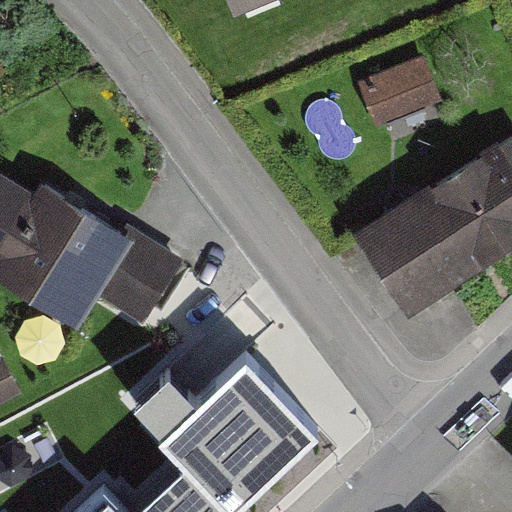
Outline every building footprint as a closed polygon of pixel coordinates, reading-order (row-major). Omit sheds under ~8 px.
[(232,0),(241,21),(289,2),(288,0),(232,0)] [(424,58),(363,83),(380,123),(441,98),(424,58)] [(511,136),(361,233),(412,312),(511,248),(511,136)] [(38,195),(1,172),(0,174),(0,270),(85,322),(101,296),(139,319),(176,259),(47,180),(38,195)] [(75,511),(249,511),(329,437),(249,351),(156,439),(177,461),(129,506),(107,482),(75,511)] [(0,407),(24,401),(13,359),(0,362),(0,407)]
